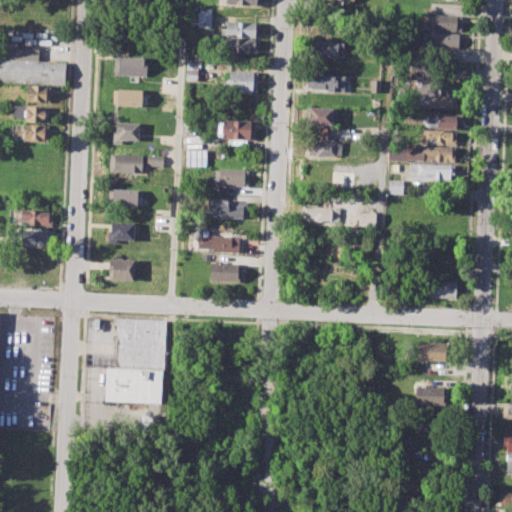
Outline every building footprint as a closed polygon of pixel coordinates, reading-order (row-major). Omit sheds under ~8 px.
[(196,12),(211,13),(210,28),(195,27),(196,12)] [(428,14),(461,15),(461,31),(428,30),(428,14)] [(226,21),(259,23),(258,38),(219,36),(220,28),(226,28),(226,21)] [(422,32),(460,34),(459,48),(421,46),(422,32)] [(225,39),(261,40),(260,54),(224,52),(225,39)] [(310,42),(345,43),(345,58),(309,57),(310,42)] [(0,59),(7,60),(8,47),(39,49),(38,61),(66,62),(65,85),(0,81),(0,59)] [(114,57),(142,58),(142,62),(147,62),(146,77),(113,75),(114,57)] [(186,60),(199,61),(198,82),(185,81),(186,60)] [(227,69),(257,71),(256,94),(223,92),(223,80),(227,80),(227,69)] [(302,74),(346,76),(346,92),(308,90),(308,86),(301,85),(302,74)] [(420,78),(455,80),(454,95),(413,94),(414,85),(420,85),(420,78)] [(369,79),(379,79),(379,92),(368,92),(369,79)] [(26,86),(49,87),(49,102),(25,102),(26,86)] [(112,88),(142,90),(141,106),(112,105),(112,88)] [(421,96),(457,98),(456,109),(420,107),(421,96)] [(13,105),(48,107),(47,122),(24,122),(24,117),(13,116),(13,105)] [(306,107),(336,108),(335,121),(331,121),(330,125),(305,124),(306,107)] [(425,114),(459,116),(459,129),(424,127),(425,114)] [(216,120),(254,121),(254,141),(216,139),(216,120)] [(115,122),(139,123),(139,140),(121,140),(121,145),(111,144),(111,131),(114,131),(115,122)] [(16,124),(47,126),(47,141),(15,140),(16,124)] [(423,130),(456,132),(455,145),(423,144),(423,130)] [(306,140),(339,142),(339,157),(305,155),(306,140)] [(387,144),(453,147),(452,162),(386,159),(387,144)] [(185,149),(206,150),(205,167),(185,167),(185,149)] [(109,154),(142,155),(141,173),(108,172),(109,154)] [(146,154),(162,155),(162,166),(146,165),(146,154)] [(390,163),(398,164),(397,172),(390,172),(390,163)] [(409,164),(454,166),(454,180),(408,178),(409,164)] [(215,169),(248,170),(247,187),(214,185),(215,169)] [(387,180),(402,181),(402,194),(387,194),(387,180)] [(108,188),(137,189),(136,207),(107,206),(108,188)] [(207,198),(233,199),(232,203),(245,203),(245,219),(206,217),(207,198)] [(300,205),(339,207),(338,223),(300,222),(300,205)] [(20,209),(52,211),(51,226),(19,225),(20,209)] [(356,213),(372,213),(372,230),(355,230),(356,213)] [(110,221),(135,222),(134,240),(116,239),(116,243),(106,242),(107,230),(110,230),(110,221)] [(46,244),(46,230),(20,229),(20,244),(46,244)] [(200,234),(239,235),(239,253),(212,251),(212,248),(200,247),(200,234)] [(107,258),(133,259),(132,279),(107,278),(107,258)] [(209,262),(239,264),(239,281),(208,280),(209,262)] [(429,279),(457,281),(456,298),(428,297),(429,279)] [(116,320),(162,322),(158,403),(102,400),(104,367),(114,367),(116,320)] [(415,342),(450,343),(449,363),(414,361),(415,342)] [(414,384),(446,386),(446,406),(414,404),(414,384)] [(502,401),(511,401),(511,416),(502,416),(502,401)] [(434,417),(416,418),(417,430),(435,429),(434,417)] [(502,436),(511,436),(511,450),(506,450),(507,444),(502,444),(502,436)] [(501,492),(511,492),(511,508),(500,508),(501,492)]
